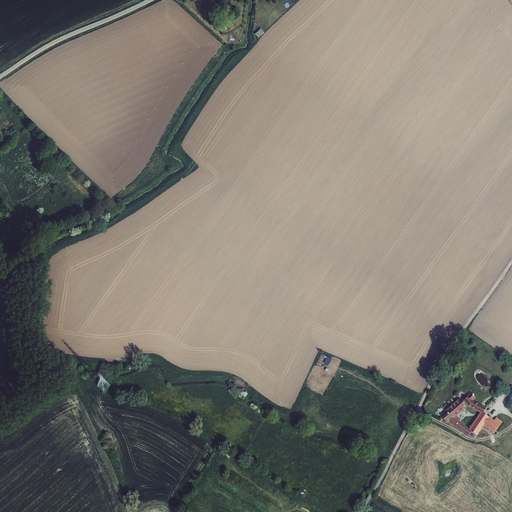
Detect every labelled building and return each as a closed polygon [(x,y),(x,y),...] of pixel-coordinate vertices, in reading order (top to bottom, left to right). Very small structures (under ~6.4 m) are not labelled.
[(254,35),(259,38),(264,32),(260,28),(254,35)] [(469,395),(475,400),(480,396),(475,391),(469,395)] [(469,395),(464,400),(483,413),(487,408),(475,400),(469,395)] [(466,406),(460,399),(445,411),(447,414),(442,419),(446,423),(449,420),(455,426),(468,435),(469,434),(473,437),(484,424),(489,417),(483,413),(472,427),(471,426),(469,429),(452,417),(466,406)] [(494,421),(489,417),(484,424),(489,428),(494,421)]
